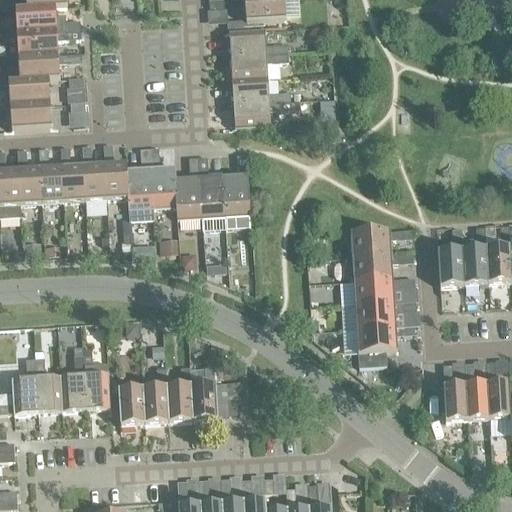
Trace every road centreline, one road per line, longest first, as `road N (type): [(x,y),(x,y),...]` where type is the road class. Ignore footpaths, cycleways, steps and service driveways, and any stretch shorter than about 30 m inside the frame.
road 1 (tertiary): [(364,426),(234,320),(184,301),(102,285),(0,294)]
road 2 (residential): [(46,511),(44,479),(324,466),(364,426)]
road 3 (residential): [(189,0),(196,134),(135,137)]
road 4 (residential): [(419,250),(430,354),(441,361),(511,357)]
road 5 (tertiary): [(503,511),(364,426)]
road 6 (residential): [(135,137),(0,144)]
road 7 (residential): [(135,137),(129,15)]
